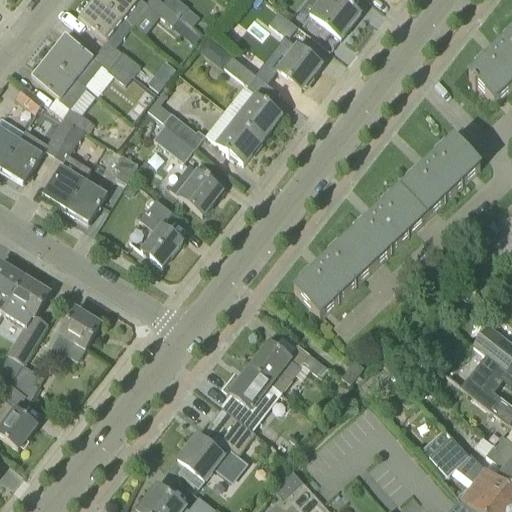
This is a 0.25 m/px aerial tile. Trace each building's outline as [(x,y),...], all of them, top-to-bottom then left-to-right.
[(137,0),(98,0),(97,2),(124,23),(134,31),(150,11),(173,31),(182,21),(164,7),(155,0),(154,0),(148,8),(137,0)] [(174,0),(169,0),(164,7),(182,21),(189,12),(174,0)] [(342,45),(361,19),(338,2),(339,0),(325,0),(310,20),(342,45)] [(80,24),(106,45),(124,23),(97,2),(80,24)] [(279,16),(288,23),(292,18),(283,11),(279,16)] [(289,43),(298,31),(288,23),(279,16),(278,15),(269,27),(285,39),(289,43)] [(177,36),(182,40),(184,38),(191,28),(182,21),(173,31),(173,33),(177,36)] [(476,93),(478,91),(495,109),(511,92),(511,41),(500,53),(499,52),(492,59),(493,60),(469,82),(475,87),(473,90),(476,93)] [(68,43),(52,64),(88,93),(89,92),(87,91),(103,71),(127,89),(134,80),(101,54),(94,63),(68,43)] [(108,46),(101,54),(134,80),(138,76),(141,71),(123,58),(117,53),(109,47),(108,46)] [(322,69),(297,50),(277,75),(303,95),(322,69)] [(248,92),(257,80),(232,60),(222,73),(248,92)] [(88,93),(52,64),(35,85),(71,113),(65,123),(75,129),(85,136),(92,126),(75,116),(80,109),(77,107),(88,93)] [(165,64),(151,89),(162,95),(177,70),(165,64)] [(38,118),(45,109),(27,94),(20,104),(38,118)] [(263,145),(282,120),(270,110),(270,109),(257,99),(238,125),(263,145)] [(166,128),(165,129),(196,154),(204,143),(171,119),(165,127),(166,128)] [(46,155),(55,161),(75,129),(65,123),(48,149),(26,136),(21,146),(20,145),(3,174),(26,189),(46,155)] [(263,145),(238,125),(219,150),(244,169),(263,145)] [(46,200),(67,212),(85,185),(92,174),(70,161),(85,136),(75,129),(55,161),(66,167),(46,200)] [(196,154),(165,129),(164,130),(161,130),(155,139),(167,148),(164,152),(185,168),(196,154)] [(0,172),(3,174),(20,145),(0,133),(0,172)] [(426,226),(482,174),(456,146),(400,198),(426,226)] [(117,173),(121,176),(117,182),(128,189),(139,169),(124,160),(117,173)] [(179,201),(178,201),(203,221),(223,196),(200,178),(201,177),(199,175),(198,176),(191,171),(172,195),(179,201)] [(85,185),(67,212),(92,227),(109,199),(85,185)] [(128,200),(134,199),(139,192),(130,186),(123,197),(128,200)] [(347,247),(374,275),(426,226),(400,198),(347,247)] [(163,273),(184,246),(164,230),(173,219),(157,206),(142,226),(157,238),(143,256),(163,273)] [(295,296),(321,325),(374,275),(347,247),(295,296)] [(0,268),(0,318),(3,320),(26,284),(0,268)] [(50,299),(26,284),(3,320),(24,333),(7,359),(23,369),(49,330),(36,322),(50,299)] [(432,307),(433,299),(425,298),(424,306),(432,307)] [(85,356),(101,331),(76,315),(60,340),(60,341),(54,351),(79,366),(84,356),(85,356)] [(511,350),(485,330),(471,349),(502,374),(511,361),(511,350)] [(251,373),(283,397),(302,373),(301,372),(304,369),(322,383),(329,374),(299,351),(290,362),(270,347),(251,373)] [(511,381),(502,374),(471,349),(446,381),(510,430),(511,431),(511,381)] [(355,366),(342,384),(351,391),(364,374),(355,366)] [(27,401),(33,404),(45,383),(24,370),(13,390),(27,401)] [(283,397),(251,373),(231,398),(263,423),(263,422),(281,397),(282,398),(283,397)] [(39,431),(17,415),(27,401),(13,390),(4,384),(0,389),(0,407),(2,409),(0,412),(0,441),(19,456),(39,431)] [(257,439),(239,425),(223,413),(201,442),(198,441),(179,465),(205,486),(215,474),(235,490),(245,477),(234,468),(257,439)] [(511,431),(510,430),(495,449),(511,462),(511,431)] [(444,486),(460,505),(465,511),(511,511),(511,494),(490,477),(485,476),(471,458),(469,461),(453,442),(426,466),(444,486)] [(511,494),(511,462),(495,449),(486,461),(495,468),(490,477),(511,494)] [(294,474),(276,495),(284,505),(304,487),(294,474)] [(141,511),(211,511),(199,503),(192,511),(187,511),(158,490),(141,511)]
